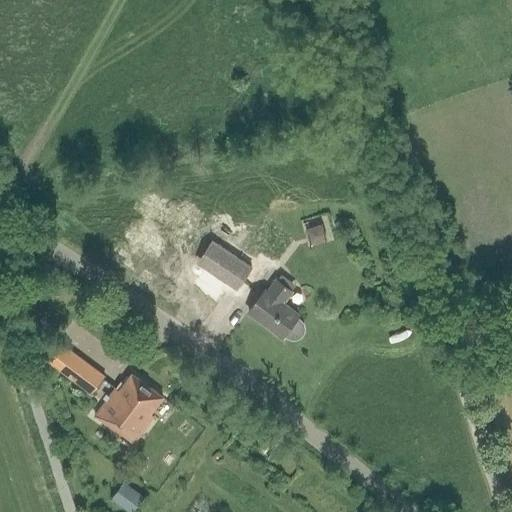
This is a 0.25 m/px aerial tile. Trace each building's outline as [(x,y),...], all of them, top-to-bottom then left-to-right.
[(277,264),(294,240),(267,220),(250,244),(277,264)] [(317,223),(316,240),(331,241),(332,223),(317,223)] [(198,262),(237,289),(252,267),(214,240),(198,262)] [(283,337),(284,335),(287,337),(292,340),(297,340),(302,338),(305,334),(306,328),(305,323),(303,321),(300,319),(298,317),(299,316),(283,304),(292,291),(277,280),(268,292),(265,290),(249,312),(283,337)] [(106,377),(62,343),(48,361),(91,395),(106,377)] [(151,414),(163,397),(132,374),(120,391),(116,388),(95,416),(121,435),(123,433),(134,442),(154,416),(151,414)] [(273,455),(264,448),(258,455),(267,462),(273,455)] [(127,479),(115,498),(136,511),(148,493),(127,479)]
